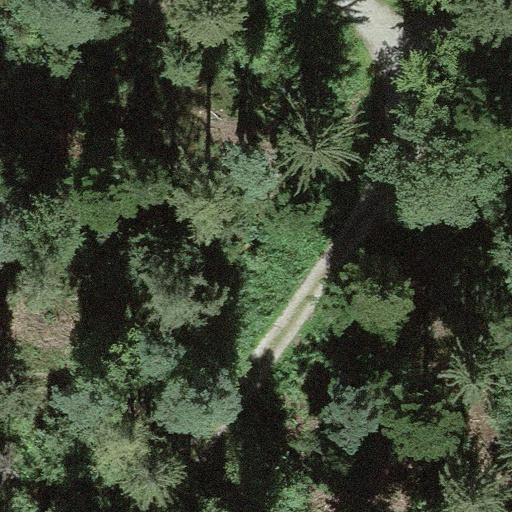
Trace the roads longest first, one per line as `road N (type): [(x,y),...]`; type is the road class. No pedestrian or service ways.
road 1 (track): [(459,90),(157,511)]
road 2 (track): [(333,0),(459,90)]
